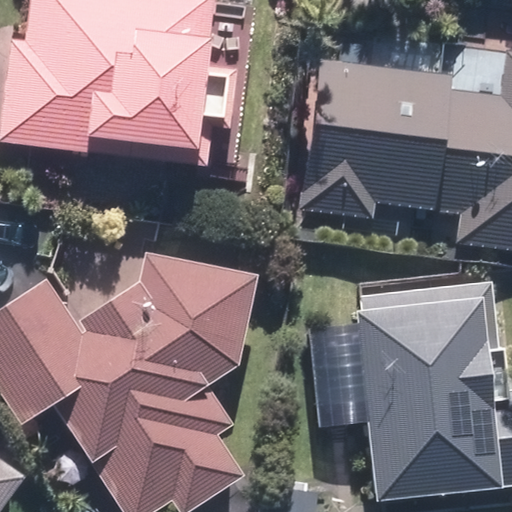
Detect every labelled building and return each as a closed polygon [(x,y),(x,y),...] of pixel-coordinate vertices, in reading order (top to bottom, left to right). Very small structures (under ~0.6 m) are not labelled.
[(193,74),(202,2),(189,0),(22,0),(17,47),(2,45),(0,58),(0,149),(194,174),(199,135),(216,137),(224,78),(193,74)] [(449,248),(511,256),(511,56),(497,55),(491,100),(439,94),(441,81),(313,63),(293,214),(365,224),(368,207),(453,218),(449,248)] [(0,308),(0,407),(14,429),(43,411),(111,511),(153,511),(164,506),(167,511),(187,511),(234,482),(207,441),(224,430),(199,391),(227,372),(246,282),(136,258),(130,287),(66,328),(38,285),(0,308)] [(492,484),(511,482),(511,388),(508,389),(504,348),(499,348),(493,282),(363,294),(364,306),(357,307),(375,501),(493,491),(492,484)] [(0,503),(15,483),(0,471),(0,503)]
